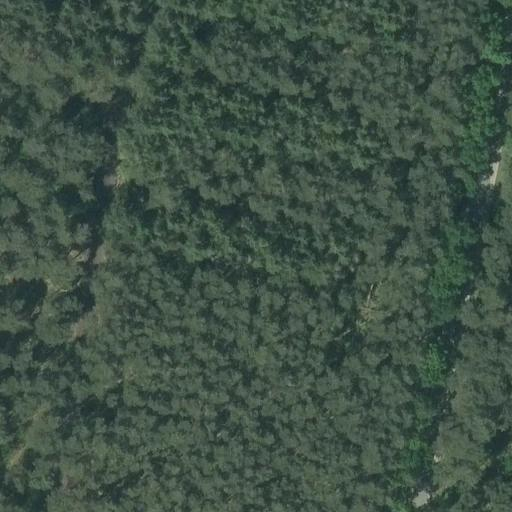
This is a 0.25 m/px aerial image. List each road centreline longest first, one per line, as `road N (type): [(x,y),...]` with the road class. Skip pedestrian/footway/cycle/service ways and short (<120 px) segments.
road 1 (track): [(152,0),(51,511)]
road 2 (unclassified): [(415,511),(511,25)]
road 3 (track): [(130,92),(0,55)]
